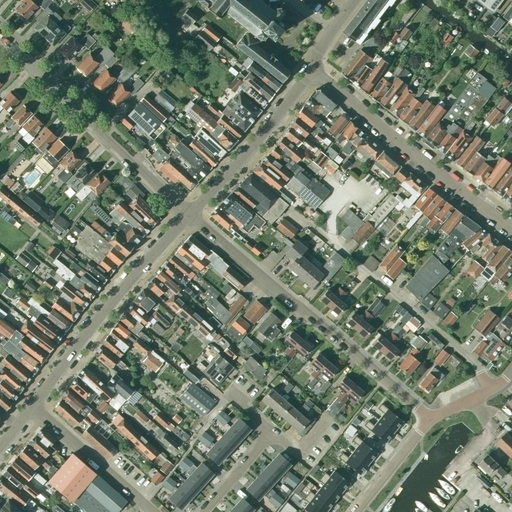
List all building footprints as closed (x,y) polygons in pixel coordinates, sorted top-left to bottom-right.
[(20,6),(16,10),(26,19),(38,6),(34,2),(35,0),(21,0),(23,1),(20,6)] [(44,9),(45,8),(52,0),(43,0),(39,5),(44,9)] [(52,0),(45,8),(49,12),(52,10),(57,4),(52,0)] [(87,0),(81,0),(79,3),(89,12),(95,7),(87,0)] [(235,46),(248,56),(256,46),(259,41),(263,41),(266,37),(265,34),(272,39),(281,28),(279,27),(281,24),(281,22),(278,20),(282,15),(285,15),(285,13),(283,13),(282,11),(284,10),(283,9),(281,10),(281,9),(281,7),(280,7),(279,8),(277,8),(276,7),(275,7),(275,9),(274,11),(269,6),(270,5),(269,4),(267,5),(263,2),(264,1),(262,0),(261,0),(260,0),(196,0),(197,0),(195,0),(195,2),(197,1),(201,5),(200,6),(201,6),(202,5),(206,9),(205,9),(206,10),(207,9),(217,17),(216,18),(217,19),(218,18),(219,19),(220,18),(219,17),(223,11),(228,16),(227,17),(228,18),(230,17),(234,21),(233,22),(234,23),(236,22),(240,25),(238,26),(240,27),(241,26),(245,29),(240,35),(243,36),(235,46)] [(368,0),(344,32),(360,45),(368,35),(367,34),(372,28),(374,29),(381,20),(379,19),(389,5),(391,6),(395,0),(368,0)] [(478,0),(494,11),(502,0),(478,0)] [(511,5),(503,17),(509,21),(511,16),(511,5)] [(398,34),(416,11),(409,6),(391,29),(395,32),(397,33),(398,34)] [(192,24),(198,16),(187,8),(182,15),(192,24)] [(90,15),(84,9),(72,21),(78,27),(90,15)] [(42,36),(44,35),(45,36),(56,25),(61,19),(52,10),(49,12),(35,27),(39,31),(39,33),(42,36)] [(124,12),(116,20),(131,34),(138,26),(124,12)] [(440,19),(436,16),(429,25),(433,28),(436,24),(440,19)] [(493,23),(491,26),(492,27),(497,32),(505,23),(503,21),(499,18),(498,17),(493,23)] [(56,25),(45,36),(46,37),(45,39),(48,41),(49,42),(53,46),(65,34),(65,33),(70,28),(66,24),(60,29),(56,25)] [(221,36),(207,24),(201,31),(215,43),(221,36)] [(433,29),(432,30),(436,33),(441,27),(436,24),(433,28),(433,29)] [(405,41),(412,32),(405,27),(399,36),(405,41)] [(201,31),(195,39),(210,51),(216,44),(215,43),(201,31)] [(389,39),(388,40),(393,44),(399,35),(398,35),(398,34),(397,33),(395,32),(394,32),(389,39)] [(86,34),(83,37),(78,42),(72,37),(59,51),(58,52),(63,57),(64,56),(68,60),(76,51),(78,53),(84,46),(86,49),(94,41),(98,37),(94,33),(90,37),(86,34)] [(447,33),(443,38),(442,39),(440,42),(446,47),(453,38),(447,33)] [(367,67),(373,59),(366,53),(371,47),(373,49),(378,42),(371,37),(366,44),(365,44),(342,74),(351,81),(364,65),(367,67)] [(472,59),(478,51),(470,45),(464,53),(472,59)] [(267,55),(256,46),(248,56),(263,68),(282,83),(291,72),(276,61),(276,60),(273,57),(272,55),(270,53),(267,55)] [(104,48),(94,59),(89,54),(76,67),(77,68),(76,70),(79,73),(82,72),(86,77),(97,65),(100,68),(112,55),(104,48)] [(168,67),(180,53),(175,48),(162,62),(168,67)] [(236,60),(220,48),(218,50),(234,63),(236,60)] [(360,88),(382,59),(377,55),(373,59),(367,67),(364,65),(351,81),(360,88)] [(117,60),(112,56),(104,65),(108,69),(117,60)] [(389,64),(382,59),(360,88),(368,94),(389,64)] [(130,61),(127,64),(119,72),(120,73),(118,75),(114,70),(110,74),(105,69),(92,83),(93,84),(93,86),(95,88),(98,88),(102,92),(116,78),(121,83),(127,79),(138,68),(130,61)] [(246,69),(249,72),(275,93),(282,83),(263,68),(262,70),(252,62),(246,69)] [(370,95),(379,103),(403,70),(398,66),(387,82),(382,78),(370,95)] [(398,77),(379,103),(389,110),(401,93),(406,87),(408,84),(403,80),(409,71),(404,68),(403,70),(398,77)] [(166,81),(172,75),(167,70),(161,76),(166,81)] [(239,73),(236,77),(248,87),(249,85),(250,86),(268,102),(275,93),(249,72),(249,73),(245,78),(239,73)] [(441,120),(426,139),(436,147),(484,84),(483,84),(487,79),(478,72),(469,84),(448,112),(441,120)] [(248,87),(236,77),(235,76),(227,86),(233,91),(234,90),(237,92),(241,96),(241,95),(244,92),(263,108),(268,102),(250,86),(249,85),(248,87)] [(501,83),(502,84),(506,87),(510,82),(506,78),(501,83)] [(112,102),(117,107),(129,93),(131,95),(142,83),(137,79),(126,91),(119,84),(107,97),(108,98),(107,99),(109,102),(112,102)] [(484,84),(436,147),(446,154),(458,139),(471,122),(470,121),(476,114),(477,114),(494,92),(484,84)] [(398,117),(416,95),(406,87),(401,93),(389,110),(398,117)] [(398,117),(408,125),(423,105),(417,100),(425,90),(421,87),(416,95),(398,117)] [(154,99),(170,113),(177,104),(161,90),(154,98),(155,99),(154,99)] [(326,117),(336,104),(324,94),(319,90),(315,90),(309,97),(319,105),(316,109),(320,113),(326,117)] [(221,113),(243,132),(261,111),(241,95),(241,96),(237,92),(233,98),(228,105),(221,113)] [(7,113),(18,101),(16,99),(17,98),(15,95),(13,96),(9,93),(0,101),(0,109),(2,107),(7,113)] [(162,122),(168,115),(152,101),(153,101),(145,94),(139,101),(149,109),(148,109),(162,122)] [(312,115),(316,118),(320,113),(316,109),(319,105),(309,97),(303,107),(313,114),(312,115)] [(152,101),(168,115),(170,113),(154,99),(153,101),(152,101)] [(494,127),(511,105),(504,99),(484,124),(487,126),(489,123),(494,127)] [(423,105),(408,125),(416,131),(435,106),(427,100),(423,105)] [(441,101),(417,132),(426,139),(441,120),(448,112),(443,108),(446,105),(441,101)] [(153,141),(165,127),(139,103),(127,116),(153,141)] [(216,123),(236,140),(243,132),(221,113),(210,103),(206,108),(214,114),(215,114),(220,119),(216,123)] [(227,150),(236,140),(216,123),(194,104),(185,114),(193,121),(201,128),(227,150)] [(19,125),(31,114),(30,112),(31,111),(28,108),(26,109),(22,106),(5,123),(8,126),(14,120),(19,125)] [(318,120),(316,118),(312,115),(313,114),(303,107),(297,117),(317,134),(323,138),(326,135),(317,128),(321,123),(317,120),(318,120)] [(350,119),(343,112),(327,132),(334,138),(339,131),(350,119)] [(128,129),(134,123),(124,114),(118,120),(128,129)] [(36,130),(43,125),(38,120),(38,119),(36,117),(35,117),(33,116),(23,126),(28,131),(21,138),(20,137),(12,145),(20,151),(27,144),(34,137),(32,135),(36,131),(36,130)] [(290,127),(304,139),(309,133),(320,141),(323,138),(317,134),(297,117),(290,127)] [(343,136),(349,141),(358,130),(350,122),(335,140),(338,143),(343,136)] [(458,139),(445,154),(454,161),(472,138),(467,134),(468,132),(469,132),(475,125),(471,122),(458,139)] [(317,150),(290,127),(284,136),(297,147),(301,143),(303,145),(313,154),(317,150)] [(48,129),(46,128),(36,138),(40,143),(35,148),(42,154),(46,149),(45,148),(55,138),(55,137),(50,132),(51,131),(49,129),(48,129)] [(200,143),(219,160),(227,150),(201,128),(193,137),(200,143)] [(356,149),(366,137),(358,130),(349,141),(341,150),(347,155),(351,150),(349,148),(350,146),(349,146),(351,143),(356,149)] [(173,134),(169,139),(171,141),(175,145),(167,154),(197,182),(210,168),(188,148),(173,134)] [(456,163),(465,169),(478,152),(481,147),(485,142),(477,136),(473,141),(456,163)] [(382,151),(366,137),(356,149),(355,150),(369,163),(373,159),(374,160),(382,151)] [(276,146),(296,164),(303,155),(283,138),(276,146)] [(56,160),(67,149),(63,145),(63,143),(61,141),(59,141),(58,140),(48,151),(42,157),(46,161),(53,167),(58,162),(56,160)] [(188,148),(210,168),(219,160),(200,143),(195,148),(190,145),(188,148)] [(276,146),(261,163),(285,183),(287,185),(286,186),(313,210),(329,192),(324,188),(296,164),(276,146)] [(189,189),(197,182),(167,154),(159,147),(151,156),(163,166),(160,168),(174,183),(178,179),(189,189)] [(335,152),(330,147),(325,154),(330,158),(335,152)] [(68,171),(79,160),(75,156),(75,154),(73,152),(71,153),(70,151),(59,163),(63,167),(64,167),(56,176),(58,178),(53,184),(58,188),(71,174),(68,171)] [(400,166),(383,151),(372,164),(390,178),(400,166)] [(328,159),(323,154),(320,152),(308,167),(316,174),(328,159)] [(465,169),(474,176),(487,159),(478,152),(465,169)] [(25,156),(21,153),(5,170),(9,174),(25,156)] [(342,159),(338,157),(338,156),(337,156),(337,155),(336,157),(333,160),(338,165),(342,159)] [(487,159),(474,176),(483,182),(493,169),(494,169),(503,157),(499,155),(496,160),(489,155),(487,159)] [(511,166),(511,164),(503,157),(494,169),(493,169),(483,182),(493,190),(511,166)] [(351,164),(346,159),(340,166),(345,171),(351,164)] [(333,162),(327,172),(333,175),(339,165),(333,162)] [(291,201),(277,190),(279,188),(280,188),(285,183),(261,163),(253,171),(258,177),(256,179),(250,174),(232,192),(270,225),(276,218),(277,218),(287,205),(291,201)] [(72,176),(66,182),(72,187),(77,192),(84,186),(83,185),(88,180),(95,172),(94,171),(94,169),(92,167),(90,167),(89,166),(86,169),(83,166),(78,172),(77,171),(73,175),(72,176)] [(493,190),(503,197),(511,184),(511,167),(511,166),(493,190)] [(408,174),(409,174),(401,167),(394,177),(401,183),(408,174)] [(8,177),(3,173),(0,176),(0,180),(3,183),(8,177)] [(401,183),(399,185),(411,195),(407,199),(406,198),(403,201),(401,203),(408,209),(426,187),(410,173),(409,174),(408,174),(401,183)] [(120,178),(117,181),(120,185),(122,184),(124,182),(127,180),(128,179),(124,174),(120,178)] [(76,194),(74,196),(80,202),(82,200),(92,190),(96,193),(108,181),(106,179),(107,178),(104,176),(103,176),(102,175),(99,178),(96,175),(87,185),(85,184),(84,186),(77,192),(76,194)] [(3,183),(2,184),(8,189),(14,182),(13,182),(8,177),(3,183)] [(22,187),(17,182),(11,187),(16,192),(22,187)] [(374,195),(381,186),(377,183),(370,191),(374,195)] [(511,184),(503,197),(511,203),(511,184)] [(131,189),(140,199),(144,195),(134,185),(131,189)] [(0,196),(16,210),(21,204),(0,187),(0,196)] [(130,208),(151,228),(160,219),(140,199),(131,189),(125,193),(132,200),(128,205),(130,208)] [(422,213),(437,195),(428,189),(414,206),(419,211),(418,213),(417,212),(412,218),(405,227),(408,229),(422,213)] [(217,207),(234,222),(247,233),(254,226),(258,230),(264,223),(254,214),(231,194),(217,207)] [(33,200),(27,195),(22,200),(28,205),(33,200)] [(366,222),(374,229),(398,202),(391,195),(366,222)] [(397,195),(394,198),(401,203),(403,201),(397,195)] [(437,195),(422,213),(426,216),(419,224),(424,228),(445,202),(437,195)] [(96,197),(93,201),(92,202),(97,206),(100,203),(100,200),(96,197)] [(143,236),(151,228),(130,208),(129,210),(121,202),(108,214),(112,218),(110,219),(114,223),(117,223),(124,217),(136,229),(135,229),(143,236)] [(454,208),(446,202),(435,217),(434,216),(426,226),(432,231),(435,227),(437,229),(454,208)] [(42,220),(21,204),(16,210),(37,226),(42,220)] [(230,228),(234,222),(217,207),(210,215),(231,233),(233,230),(230,228)] [(50,208),(42,217),(48,222),(56,213),(50,208)] [(340,218),(348,226),(355,233),(363,223),(348,209),(340,218)] [(454,228),(464,216),(456,209),(440,229),(447,236),(448,236),(454,228)] [(2,218),(7,222),(11,217),(5,213),(2,218)] [(60,217),(57,214),(50,224),(62,233),(66,228),(57,221),(60,217)] [(453,255),(450,253),(456,249),(462,244),(461,244),(480,228),(464,216),(454,228),(448,236),(447,236),(437,248),(438,249),(437,250),(432,257),(431,256),(404,287),(419,301),(420,302),(427,293),(449,271),(441,264),(453,255)] [(15,221),(11,217),(7,222),(12,225),(15,221)] [(298,230),(283,218),(275,228),(290,240),(298,230)] [(139,240),(143,236),(135,229),(128,223),(122,222),(115,229),(135,245),(140,240),(139,240)] [(358,245),(374,229),(366,222),(351,238),(358,245)] [(79,234),(82,237),(118,266),(126,256),(108,243),(100,236),(86,225),(79,234)] [(102,230),(96,225),(93,229),(98,234),(102,230)] [(347,242),(355,233),(348,226),(339,235),(347,242)] [(480,228),(461,244),(462,244),(468,251),(469,250),(476,245),(488,234),(480,228)] [(105,230),(100,236),(108,243),(126,256),(133,248),(116,233),(113,237),(105,230)] [(318,246),(323,241),(314,234),(310,240),(318,246)] [(190,235),(184,243),(204,260),(213,268),(219,273),(226,265),(221,261),(222,260),(210,250),(209,251),(190,235)] [(478,275),(502,245),(503,245),(489,235),(481,246),(487,250),(483,255),(485,257),(480,263),(479,265),(474,261),(465,272),(474,280),(478,275)] [(118,266),(82,237),(74,246),(84,254),(85,253),(91,258),(109,275),(118,266)] [(33,245),(29,241),(24,248),(28,251),(33,245)] [(184,243),(174,255),(186,266),(187,265),(191,269),(193,267),(192,264),(196,260),(200,264),(204,260),(184,243)] [(297,275),(308,263),(300,255),(304,251),(294,243),(287,251),(295,258),(288,267),(297,275)] [(327,246),(324,243),(319,250),(322,253),(327,246)] [(253,246),(250,250),(257,255),(261,249),(255,244),(253,247),(253,246)] [(54,261),(55,259),(61,252),(52,245),(46,252),(48,254),(47,255),(54,261)] [(396,245),(378,266),(386,272),(403,251),(396,245)] [(476,245),(469,250),(474,253),(479,247),(476,245)] [(478,275),(487,282),(511,253),(502,245),(478,275)] [(73,257),(76,253),(68,247),(65,251),(73,257)] [(30,260),(20,252),(15,259),(24,267),(30,260)] [(318,272),(308,263),(297,275),(311,287),(322,275),(328,280),(345,261),(335,252),(318,272)] [(511,253),(487,282),(492,286),(497,279),(502,283),(511,270),(511,252),(511,253)] [(379,263),(370,255),(362,264),(372,272),(379,263)] [(185,278),(189,281),(194,274),(172,256),(167,262),(185,278)] [(103,283),(109,275),(91,258),(84,266),(88,270),(100,281),(103,283)] [(55,259),(54,261),(53,263),(58,267),(55,272),(56,273),(68,282),(89,301),(96,293),(79,278),(62,264),(55,259)] [(82,275),(79,278),(96,293),(102,285),(73,262),(70,266),(82,275)] [(181,282),(185,278),(167,262),(167,263),(161,270),(181,288),(188,294),(199,304),(202,301),(191,291),(181,282)] [(391,279),(400,268),(394,263),(385,274),(391,279)] [(226,265),(219,273),(238,290),(245,283),(246,282),(226,265)] [(154,277),(165,287),(173,295),(177,298),(183,303),(186,299),(177,293),(181,288),(161,270),(154,277)] [(0,272),(0,281),(4,285),(9,279),(0,272)] [(62,293),(83,309),(89,301),(68,282),(56,273),(54,276),(63,283),(58,289),(62,293)] [(157,297),(165,287),(154,277),(146,286),(157,297)] [(53,285),(48,281),(46,280),(43,283),(50,289),(53,285)] [(35,287),(27,281),(23,286),(31,292),(35,287)] [(213,302),(215,299),(219,294),(209,287),(203,294),(208,298),(209,299),(213,302)] [(338,288),(332,295),(327,290),(319,299),(328,307),(342,290),(338,288)] [(132,302),(145,314),(155,301),(142,290),(132,302)] [(346,294),(342,290),(328,307),(338,315),(346,306),(339,300),(340,298),(341,299),(346,294)] [(72,323),(83,309),(62,293),(55,302),(51,307),(53,308),(72,323)] [(420,302),(424,305),(432,297),(427,293),(420,302)] [(169,307),(177,298),(173,295),(165,304),(169,307)] [(227,311),(233,316),(247,300),(245,299),(240,295),(227,311)] [(432,297),(424,305),(429,309),(436,301),(432,297)] [(449,297),(446,300),(445,301),(444,302),(450,307),(455,302),(449,297)] [(39,315),(40,314),(41,313),(31,306),(20,298),(16,302),(27,310),(29,307),(31,308),(28,311),(36,317),(32,325),(56,344),(57,343),(63,334),(39,315)] [(185,320),(193,312),(183,303),(177,298),(169,307),(176,313),(185,320)] [(208,298),(204,303),(208,307),(209,305),(213,302),(209,299),(208,298)] [(365,310),(369,313),(380,301),(376,298),(365,310)] [(227,311),(215,299),(213,302),(209,305),(208,307),(206,309),(225,326),(233,316),(227,311)] [(266,309),(256,301),(243,316),(253,324),(266,309)] [(125,311),(142,326),(147,321),(152,325),(155,322),(156,321),(154,320),(150,317),(149,318),(145,314),(132,302),(125,311)] [(385,306),(380,302),(370,313),(376,317),(385,306)] [(72,323),(53,308),(49,314),(37,305),(37,306),(33,303),(31,306),(41,313),(40,314),(62,329),(65,332),(72,323)] [(437,316),(444,307),(439,303),(432,312),(437,316)] [(444,307),(437,316),(441,319),(449,311),(444,307)] [(346,322),(355,330),(363,321),(364,319),(369,313),(365,310),(361,315),(360,315),(358,317),(353,313),(346,322)] [(484,337),(499,319),(488,310),(473,329),(484,337)] [(138,331),(142,326),(125,311),(119,320),(132,332),(143,341),(146,337),(138,331)] [(210,326),(193,312),(185,320),(205,338),(208,334),(213,338),(216,334),(214,332),(215,331),(210,326)] [(280,321),(270,312),(256,329),(265,338),(266,337),(270,340),(279,330),(275,327),(280,321)] [(457,317),(450,312),(441,323),(447,329),(457,317)] [(506,315),(499,324),(492,332),(506,343),(511,335),(511,312),(508,317),(506,315)] [(155,322),(156,322),(164,329),(168,323),(159,315),(154,320),(156,321),(155,322)] [(220,324),(212,317),(207,321),(216,329),(220,324)] [(246,333),(244,332),(249,326),(238,317),(226,331),(239,342),(246,333)] [(395,336),(381,353),(391,360),(398,351),(394,348),(396,345),(395,345),(406,332),(406,333),(409,329),(409,330),(411,327),(415,330),(420,324),(419,323),(419,322),(414,318),(413,319),(411,317),(402,329),(395,336)] [(48,354),(16,329),(15,330),(2,320),(0,318),(0,332),(5,336),(9,339),(40,365),(48,354)] [(10,325),(16,329),(48,354),(56,344),(32,325),(27,321),(21,327),(13,321),(10,325)] [(363,321),(355,330),(364,338),(372,329),(363,321)] [(130,344),(135,348),(146,357),(151,350),(137,338),(134,342),(127,336),(130,333),(117,322),(112,329),(130,344)] [(160,333),(164,329),(156,322),(153,327),(160,333)] [(380,336),(373,345),(381,353),(395,336),(402,329),(397,325),(391,333),(392,333),(387,338),(389,340),(387,342),(380,336)] [(117,359),(130,344),(112,329),(101,345),(117,359)] [(292,331),(283,341),(291,347),(289,349),(288,347),(283,352),(287,355),(301,339),(292,331)] [(443,345),(430,333),(426,337),(440,349),(443,345)] [(491,361),(505,344),(491,334),(484,342),(483,343),(481,341),(473,351),(479,356),(481,353),(491,361)] [(9,339),(5,336),(0,341),(0,342),(2,344),(1,345),(11,354),(33,375),(40,365),(9,339)] [(252,342),(246,336),(242,341),(248,346),(252,342)] [(414,348),(398,367),(408,375),(419,363),(413,358),(418,352),(426,343),(418,336),(410,345),(414,348)] [(301,339),(287,355),(291,358),(294,354),(295,354),(297,352),(302,357),(311,347),(301,339)] [(245,344),(241,341),(236,347),(240,350),(245,344)] [(176,353),(179,349),(173,344),(169,348),(170,348),(176,353)] [(117,359),(101,345),(93,355),(109,369),(114,364),(121,370),(124,366),(117,359)] [(238,353),(229,345),(224,351),(233,359),(238,353)] [(0,363),(25,385),(32,376),(0,348),(0,354),(4,358),(0,363)] [(214,358),(210,363),(225,377),(234,368),(218,354),(217,354),(212,349),(208,353),(214,358)] [(155,353),(151,350),(142,362),(150,369),(148,371),(150,373),(148,377),(158,386),(158,388),(147,400),(176,425),(177,425),(193,438),(205,424),(198,418),(200,415),(202,417),(214,403),(186,379),(155,353)] [(433,361),(439,366),(448,355),(442,350),(433,361)] [(318,354),(310,363),(317,370),(316,371),(314,370),(310,375),(314,378),(328,362),(318,354)] [(240,357),(236,360),(242,366),(258,380),(265,370),(250,356),(249,357),(250,357),(246,362),(240,357)] [(308,384),(307,385),(310,389),(322,374),(328,379),(337,370),(328,362),(314,378),(308,385),(308,384)] [(0,376),(19,393),(25,385),(0,363),(0,369),(1,370),(0,371),(0,376)] [(225,377),(210,363),(205,368),(199,363),(196,366),(202,372),(201,372),(217,386),(225,377)] [(188,366),(182,373),(194,383),(201,375),(189,365),(188,366)] [(104,386),(84,367),(77,376),(92,391),(96,394),(103,400),(106,402),(113,394),(104,386)] [(433,367),(419,385),(427,392),(437,380),(439,381),(444,376),(433,367)] [(299,377),(296,373),(290,380),(293,383),(299,377)] [(115,374),(104,386),(113,394),(115,391),(125,400),(134,390),(115,374)] [(0,391),(12,402),(19,393),(0,376),(0,391)] [(92,391),(77,376),(70,386),(85,400),(89,403),(96,394),(92,391)] [(341,393),(325,410),(328,413),(335,406),(340,400),(354,384),(345,376),(336,386),(343,391),(341,393)] [(324,392),(330,384),(326,381),(320,388),(324,392)] [(335,406),(328,413),(329,414),(328,414),(333,418),(340,410),(339,409),(344,403),(348,399),(346,398),(348,396),(355,402),(363,392),(354,384),(340,400),(335,406)] [(284,396),(286,395),(288,391),(285,388),(281,393),(279,391),(277,394),(271,389),(262,400),(271,408),(281,397),(280,397),(283,395),(284,396)] [(67,390),(61,399),(78,415),(83,408),(88,413),(86,415),(95,424),(100,418),(86,407),(67,390)] [(0,391),(0,406),(5,412),(12,402),(0,391)] [(280,397),(281,397),(271,408),(280,416),(290,405),(285,401),(289,397),(286,395),(284,396),(283,395),(280,397)] [(61,399),(54,409),(73,426),(81,418),(78,415),(61,399)] [(308,399),(304,404),(308,407),(312,403),(308,399)] [(109,405),(106,402),(103,400),(96,408),(101,413),(105,409),(107,407),(108,406),(109,405)] [(363,407),(368,410),(373,405),(368,401),(363,407)] [(301,410),(298,413),(299,414),(290,424),(298,431),(296,433),(301,437),(314,421),(310,417),(307,421),(302,416),(309,408),(308,407),(304,404),(300,409),(301,410)] [(387,409),(381,404),(377,409),(383,414),(379,420),(394,432),(403,422),(387,409)] [(107,407),(105,409),(107,411),(108,412),(111,415),(114,412),(115,411),(113,410),(112,408),(109,405),(108,406),(107,407)] [(290,405),(280,416),(290,424),(299,414),(298,413),(290,405)] [(226,422),(230,418),(222,410),(218,414),(226,422)] [(170,422),(159,411),(153,418),(164,428),(165,427),(169,423),(170,422)] [(124,434),(131,427),(118,414),(110,421),(116,426),(124,434)] [(141,415),(137,419),(142,424),(147,418),(142,414),(141,415)] [(223,426),(226,422),(218,414),(214,418),(223,426)] [(351,422),(356,426),(360,421),(355,417),(351,422)] [(230,428),(241,438),(250,429),(239,419),(230,428)] [(374,426),(367,421),(364,426),(370,431),(386,443),(394,432),(379,420),(374,426)] [(169,423),(165,427),(169,431),(173,427),(169,423)] [(357,430),(350,424),(345,431),(351,436),(357,430)] [(90,426),(80,436),(107,460),(116,450),(105,440),(98,434),(90,426)] [(124,434),(133,443),(140,435),(131,427),(124,434)] [(40,455),(44,458),(51,451),(54,453),(57,449),(52,444),(55,440),(41,428),(35,436),(28,444),(30,445),(40,455)] [(165,434),(158,428),(152,434),(159,440),(171,451),(178,444),(165,434)] [(222,437),(233,447),(241,438),(230,428),(222,437)] [(108,437),(101,430),(98,434),(105,440),(108,437)] [(213,438),(204,431),(201,435),(210,443),(213,438)] [(511,458),(511,437),(510,435),(506,432),(496,443),(511,458)] [(140,435),(133,443),(151,460),(158,452),(140,435)] [(207,447),(210,443),(201,435),(198,439),(207,447)] [(377,454),(355,436),(352,441),(358,446),(353,452),(369,464),(377,454)] [(222,437),(214,445),(225,456),(233,447),(222,437)] [(334,442),(328,449),(337,456),(343,450),(334,442)] [(225,456),(214,445),(206,454),(217,464),(225,456)] [(51,464),(44,458),(40,455),(38,457),(26,446),(17,456),(33,471),(41,463),(47,469),(51,464)] [(348,458),(342,453),(338,458),(344,463),(360,475),(369,464),(353,452),(348,458)] [(72,454),(63,464),(47,482),(70,503),(77,495),(86,503),(81,509),(85,511),(116,511),(126,502),(72,454)] [(288,479),(292,474),(286,468),(289,464),(279,454),(271,463),(288,479)] [(489,474),(492,476),(499,468),(500,467),(487,455),(479,464),(489,474)] [(33,471),(17,456),(9,466),(27,481),(31,476),(42,485),(45,482),(33,471)] [(193,463),(185,456),(181,461),(190,467),(193,463)] [(173,465),(166,460),(159,469),(165,474),(173,465)] [(187,472),(190,467),(181,461),(178,465),(187,472)] [(279,476),(285,481),(288,479),(271,463),(263,472),(273,482),(279,476)] [(202,464),(193,474),(203,484),(212,473),(202,464)] [(39,492),(27,481),(9,466),(2,474),(19,489),(21,485),(24,488),(23,489),(34,498),(39,492)] [(507,474),(501,469),(497,473),(503,478),(507,474)] [(329,476),(324,473),(321,476),(342,493),(350,483),(334,471),(329,476)] [(156,472),(150,480),(156,485),(162,477),(156,472)] [(272,496),(275,493),(268,487),(273,482),(263,472),(255,481),(272,496)] [(193,474),(184,483),(195,493),(203,484),(193,474)] [(288,479),(295,485),(299,480),(292,474),(288,479)] [(33,503),(1,475),(0,476),(0,489),(25,511),(27,511),(22,507),(25,503),(30,507),(33,503)] [(342,493),(321,476),(318,480),(323,484),(319,490),(334,502),(342,493)] [(168,477),(165,481),(172,488),(176,484),(168,477)] [(288,479),(285,481),(293,488),(295,485),(288,479)] [(165,481),(162,485),(169,491),(172,488),(165,481)] [(268,500),(272,496),(255,481),(246,490),(257,500),(262,494),(268,500)] [(184,483),(176,491),(188,501),(195,493),(184,483)] [(278,483),(273,488),(284,498),(289,493),(278,483)] [(172,488),(169,491),(173,495),(169,499),(180,509),(188,501),(176,491),(172,488)] [(314,495),(309,491),(306,495),(327,511),(334,502),(319,490),(314,495)] [(275,493),(272,496),(280,504),(283,501),(275,493)] [(326,511),(327,511),(306,495),(303,499),(308,503),(303,509),(307,511),(326,511)] [(272,496),(268,500),(277,508),(280,504),(272,496)] [(82,502),(77,498),(71,505),(77,509),(82,502)] [(234,508),(238,511),(249,511),(253,509),(242,499),(234,508)] [(0,506),(0,511),(21,511),(8,500),(1,508),(0,506)]
